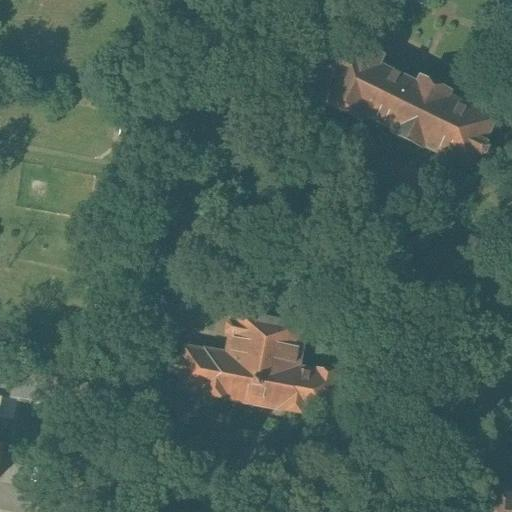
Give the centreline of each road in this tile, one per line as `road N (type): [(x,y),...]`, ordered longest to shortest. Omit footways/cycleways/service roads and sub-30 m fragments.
road 1 (residential): [(294,0),(262,56),(125,405)]
road 2 (residential): [(125,405),(0,384)]
